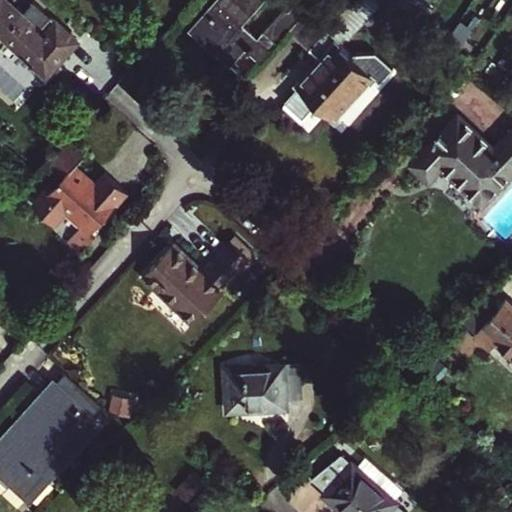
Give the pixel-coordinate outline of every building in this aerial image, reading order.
[(49,72),(64,56),(81,38),(54,13),(41,27),(11,0),(0,0),(0,36),(4,32),(49,72)] [(214,0),(191,26),(230,61),(246,44),(262,57),(271,47),(241,20),(258,0),(214,0)] [(333,23),(312,3),(293,25),(314,43),(333,23)] [(346,35),(333,23),(314,43),(327,56),(288,98),(306,115),(322,99),(335,111),(371,72),(378,80),(392,65),(367,42),(354,57),(339,43),(346,35)] [(415,162),(431,178),(445,164),(485,202),(511,173),(511,133),(497,150),(461,114),(415,162)] [(81,222),(70,233),(84,246),(97,232),(92,227),(129,187),(108,167),(98,179),(77,160),(87,150),(72,137),(53,157),(66,169),(55,181),(49,188),(46,184),(34,197),(34,204),(48,218),(56,218),(68,205),(73,210),(71,212),(81,222)] [(51,178),(46,184),(49,188),(55,181),(51,178)] [(258,252),(237,232),(232,237),(254,257),(258,252)] [(80,249),(84,246),(70,233),(66,237),(80,249)] [(145,274),(194,321),(254,257),(232,237),(205,266),(176,240),(145,274)] [(472,331),(489,346),(495,338),(511,352),(511,304),(502,296),(472,331)] [(231,368),(233,409),(289,406),(289,397),(288,373),(304,372),(303,360),(269,362),(269,367),(231,368)] [(304,372),(288,373),(289,397),(305,397),(304,372)] [(87,424),(106,404),(71,373),(0,446),(0,478),(10,488),(14,484),(29,497),(92,429),(87,424)] [(331,492),(352,511),(381,511),(394,499),(356,463),(359,461),(348,451),(316,475),(332,490),(331,492)] [(196,468),(179,487),(190,497),(207,478),(196,468)]
